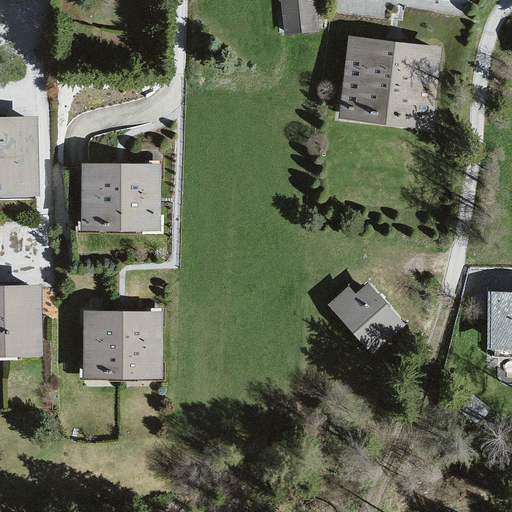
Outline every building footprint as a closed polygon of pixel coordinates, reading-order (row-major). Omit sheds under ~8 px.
[(313,0),(283,0),(287,30),(316,27),(313,0)] [(435,48),(352,39),(344,112),(427,121),(435,48)] [(0,119),(0,187),(34,187),(33,119),(0,119)] [(86,164),(86,222),(156,223),(156,165),(86,164)] [(0,286),(0,351),(39,350),(37,285),(0,286)] [(349,286),(331,302),(371,347),(401,321),(368,285),(357,295),(349,286)] [(511,293),(491,293),(491,342),(511,342),(511,293)] [(86,311),(86,372),(158,373),(158,312),(86,311)]
